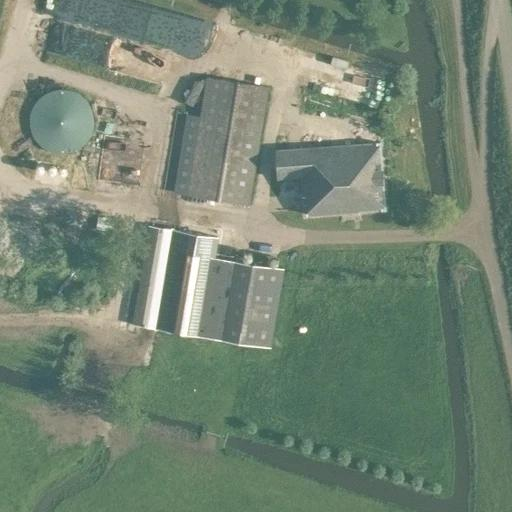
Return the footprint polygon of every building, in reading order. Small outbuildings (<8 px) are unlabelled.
[(101,24),(94,51),(157,69),(165,42),(101,24)] [(291,63),(379,91),(386,71),(297,43),(291,63)] [(186,194),(248,204),(267,85),(204,75),(186,194)] [(91,121),(90,114),(89,109),(86,103),(81,98),(76,94),(71,91),(64,90),(58,89),(55,90),(48,91),(42,95),(38,98),(34,102),(31,109),(29,116),(28,121),(29,127),(31,132),(34,138),(37,142),(42,146),(46,149),(51,151),(58,152),(64,152),(71,150),(77,147),(81,143),(86,138),(89,132),(90,127),(91,121)] [(298,176),(299,194),(303,194),(305,213),(383,207),(378,141),(274,149),(276,178),(298,176)] [(196,334),(269,346),(282,266),(209,254),(167,247),(155,327),(196,334)]
